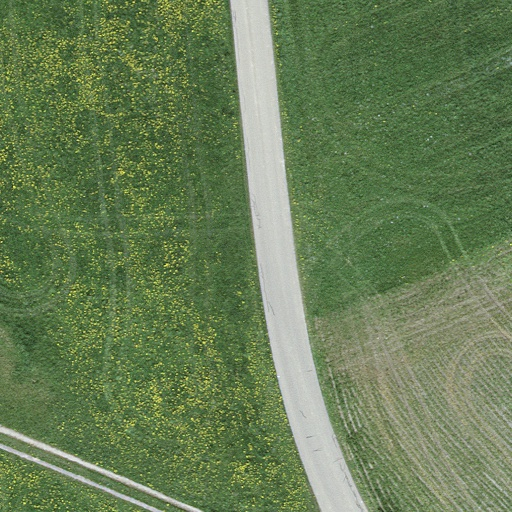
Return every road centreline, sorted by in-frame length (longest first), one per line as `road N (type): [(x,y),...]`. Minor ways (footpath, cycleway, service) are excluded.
road 1 (unclassified): [(332,511),(278,348),(245,0)]
road 2 (track): [(189,511),(0,435)]
